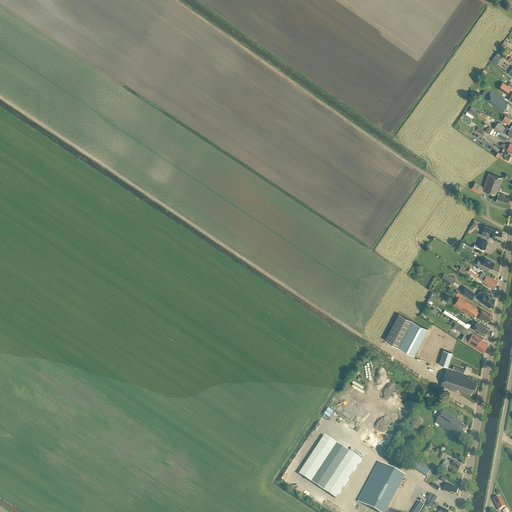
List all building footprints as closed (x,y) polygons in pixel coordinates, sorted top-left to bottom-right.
[(498,89),(506,95),(511,88),(502,82),(498,89)] [(506,104),(507,102),(487,87),(481,95),(485,98),(503,111),(507,104),(506,104)] [(468,112),(475,115),(478,108),(471,105),(468,112)] [(502,121),(508,124),(511,119),(506,116),(502,121)] [(500,132),(504,126),(497,122),(493,128),(500,132)] [(510,129),(506,127),(503,131),(504,132),(506,134),(511,137),(511,136),(511,130),(510,129)] [(498,157),(501,151),(496,148),(493,154),(498,157)] [(510,161),(511,157),(511,152),(506,150),(503,157),(510,161)] [(484,186),(483,188),(475,182),(471,189),(479,194),(483,189),(483,190),(493,194),(492,200),(507,204),(509,197),(504,195),(498,193),(499,191),(498,191),(502,178),(488,173),(483,186),(484,186)] [(483,231),(490,233),(489,235),(494,237),(495,234),(501,236),(502,232),(485,226),(483,231)] [(485,249),(488,241),(480,239),(478,245),(475,244),(473,247),(483,252),(484,249),(485,249)] [(491,269),(494,262),(485,258),(482,264),(491,269)] [(467,270),(461,266),(458,271),(464,275),(467,270)] [(469,269),(467,271),(477,277),(478,275),(476,274),(477,272),(470,268),(469,269)] [(441,278),(449,284),(453,280),(444,274),(441,278)] [(493,288),(497,281),(487,274),(482,281),(493,288)] [(475,293),(465,287),(461,292),(471,299),(475,293)] [(474,318),(479,310),(464,299),(465,297),(456,290),(454,293),(456,294),(459,296),(453,305),(474,318)] [(480,300),(490,306),(494,300),(490,298),(491,297),(485,292),(480,300)] [(484,320),(487,322),(492,315),(481,309),(477,316),(483,321),(484,320)] [(398,347),(412,321),(399,314),(385,340),(398,347)] [(428,329),(412,321),(398,347),(414,356),(428,329)] [(484,352),(488,344),(482,341),(483,341),(482,340),(483,338),(457,321),(453,327),(465,334),(463,337),(465,338),(463,341),(483,353),(483,352),(484,352)] [(488,329),(477,322),(472,329),(480,334),(481,333),(484,335),(488,329)] [(444,350),(439,364),(447,367),(452,353),(444,350)] [(474,391),(477,382),(473,380),(473,379),(469,378),(469,377),(446,369),(441,385),(471,395),(472,390),(474,391)] [(391,392),(393,394),(403,387),(401,384),(391,392)] [(328,408),(322,418),(328,422),(334,411),(328,408)] [(435,424),(440,427),(458,438),(459,438),(461,436),(462,437),(464,435),(465,435),(466,433),(466,432),(467,429),(462,426),(463,424),(443,411),(435,424)] [(336,426),(341,429),(347,420),(337,413),(333,420),(338,423),(336,426)] [(336,500),(361,461),(324,436),(299,475),(336,500)] [(444,462),(447,456),(442,453),(439,459),(444,462)] [(432,470),(416,459),(411,465),(427,477),(432,470)] [(461,467),(458,465),(458,464),(451,459),(449,462),(446,461),(442,468),(447,471),(449,467),(458,472),(461,467)] [(366,503),(364,506),(375,511),(386,511),(390,505),(405,477),(385,466),(384,469),(382,472),(381,475),(379,477),(378,480),(376,483),(375,486),(373,489),(372,492),(370,495),(369,497),(367,500),(366,503)] [(457,491),(458,489),(453,487),(453,486),(446,484),(443,492),(450,494),(451,493),(456,495),(456,494),(457,494),(458,492),(457,491)] [(430,509),(437,498),(433,495),(432,496),(429,501),(426,506),(430,509)] [(499,511),(505,508),(500,497),(498,499),(497,498),(496,500),(493,501),(499,511)] [(412,511),(420,511),(425,505),(419,501),(412,511)]
